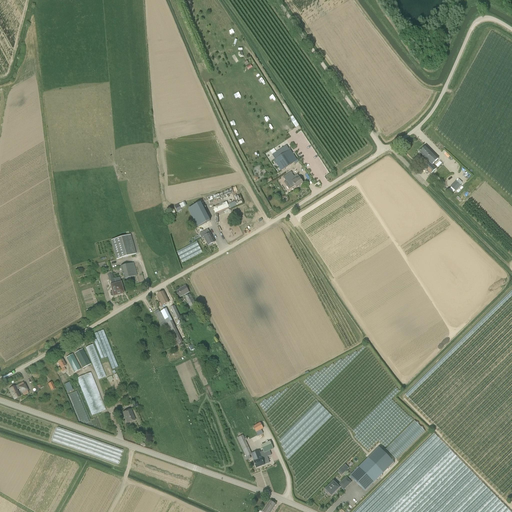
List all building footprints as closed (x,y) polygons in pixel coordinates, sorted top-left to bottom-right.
[(276,159),(274,161),(281,171),(292,164),(297,161),(290,150),(289,150),(288,151),(285,147),(274,155),(276,159)] [(438,159),(426,147),(420,153),(428,162),(423,167),(431,174),(436,169),(432,165),(438,159)] [(294,177),(291,172),(283,177),(286,182),(287,181),(291,187),(294,185),(296,188),(303,184),(299,178),(297,175),(294,177)] [(462,183),(459,179),(457,182),(456,181),(451,187),(451,188),(449,190),(453,193),(455,191),(461,186),(460,185),(462,183)] [(209,220),(197,225),(200,231),(211,226),(209,220)] [(208,231),(200,235),(202,240),(204,239),(208,246),(214,243),(210,234),(208,231)] [(116,260),(136,254),(130,235),(110,240),(116,260)] [(124,279),(137,276),(134,263),(120,267),(124,279)] [(112,292),(110,292),(110,293),(111,296),(112,297),(113,296),(113,297),(124,294),(120,283),(119,278),(113,280),(112,274),(107,275),(109,281),(110,281),(111,285),(110,285),(112,292)] [(185,286),(181,288),(181,289),(175,292),(178,299),(189,293),(186,288),(185,286)] [(160,303),(158,304),(160,307),(162,306),(169,302),(164,292),(157,296),(160,302),(160,303)] [(190,294),(184,297),(190,307),(195,304),(190,294)] [(176,320),(180,318),(175,306),(170,308),(176,320)] [(171,331),(176,328),(166,309),(159,312),(158,310),(154,312),(161,326),(167,323),(171,331)] [(105,376),(94,344),(86,347),(98,379),(105,376)] [(90,365),(82,349),(74,353),(82,368),(90,365)] [(74,373),(80,370),(72,355),(66,358),(74,373)] [(65,366),(61,359),(56,362),(61,369),(63,372),(65,370),(64,367),(65,366)] [(78,377),(90,415),(105,411),(93,372),(78,377)] [(23,383),(9,389),(14,400),(20,397),(17,390),(19,389),(23,396),(28,394),(23,383)] [(72,404),(80,401),(77,391),(68,394),(72,404)] [(288,459),(332,416),(311,394),(274,431),(278,434),(276,436),(280,439),(278,441),(282,444),(280,446),(284,449),(283,451),(286,454),(285,456),(288,459)] [(130,410),(123,413),(127,424),(135,421),(130,410)] [(258,437),(263,434),(261,430),(263,429),(260,423),(252,427),(256,433),(258,437)] [(243,435),(237,438),(245,456),(245,457),(247,460),(252,458),(254,462),(253,462),(256,468),(264,465),(269,463),(267,458),(271,456),(269,451),(264,453),(264,452),(259,453),(259,451),(251,454),(245,439),(243,435)] [(264,452),(264,453),(269,451),(273,449),(271,443),(262,447),(264,452)] [(379,448),(350,477),(364,492),(393,463),(379,448)] [(345,464),(338,471),(341,475),(349,468),(345,464)] [(334,482),(325,490),(331,496),(341,487),(344,490),(351,483),(346,478),(338,486),(334,482)] [(271,511),(276,505),(270,501),(262,511),(271,511)]
